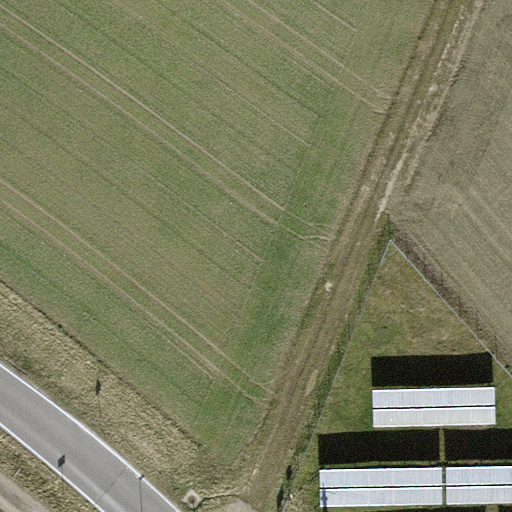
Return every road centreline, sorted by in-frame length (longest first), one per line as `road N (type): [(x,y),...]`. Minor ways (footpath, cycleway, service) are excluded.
road 1 (track): [(257,511),(460,0)]
road 2 (tertiary): [(0,387),(145,511)]
